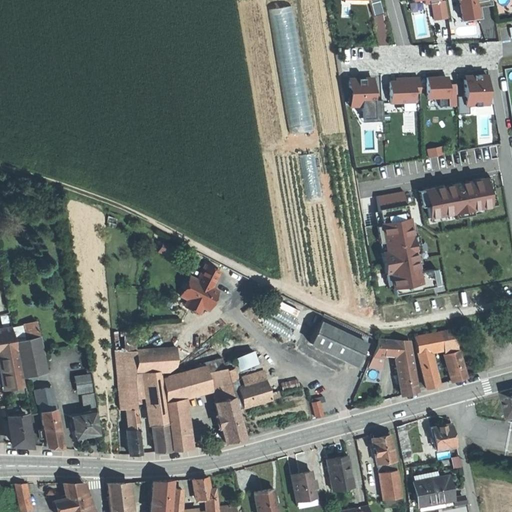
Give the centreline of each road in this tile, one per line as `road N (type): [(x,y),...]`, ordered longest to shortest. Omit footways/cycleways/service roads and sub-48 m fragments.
road 1 (secondary): [(451,396),(213,461),(92,467)]
road 2 (residential): [(507,162),(361,189)]
